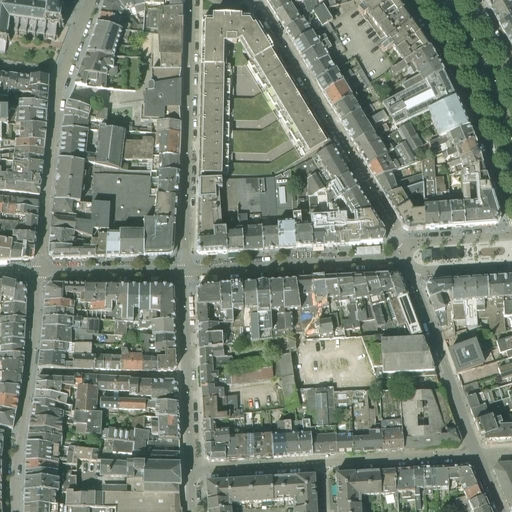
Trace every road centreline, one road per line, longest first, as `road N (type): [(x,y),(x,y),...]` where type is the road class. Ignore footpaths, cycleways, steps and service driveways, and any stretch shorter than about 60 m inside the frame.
road 1 (residential): [(408,247),(256,0)]
road 2 (residential): [(190,471),(478,456)]
road 3 (residential): [(91,0),(60,87),(40,273)]
road 4 (residential): [(184,271),(190,0)]
road 5 (residential): [(40,273),(14,511)]
road 6 (residential): [(412,0),(473,106),(501,188),(511,193)]
road 7 (residential): [(401,257),(184,271)]
road 8 (residential): [(412,267),(478,456)]
road 9 (residential): [(190,471),(184,271)]
road 10 (tertiary): [(510,137),(477,59),(440,0)]
road 11 (residential): [(184,271),(40,273)]
